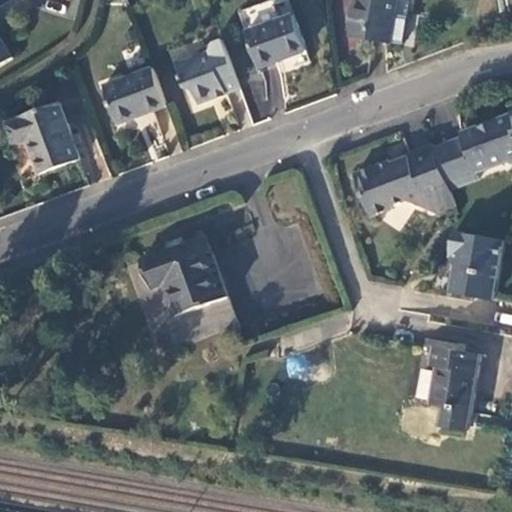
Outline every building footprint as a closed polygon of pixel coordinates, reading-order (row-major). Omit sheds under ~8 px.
[(411,0),(356,0),(351,37),(403,46),(411,0)] [(259,68),(308,50),(295,14),(246,33),(259,68)] [(0,66),(13,59),(0,38),(0,66)] [(221,95),(242,88),(223,38),(215,40),(210,50),(176,63),(186,87),(195,92),(197,104),(215,97),(213,94),(220,92),(221,95)] [(118,124),(169,104),(156,66),(104,86),(118,124)] [(40,174),(83,158),(70,123),(62,125),(55,105),(22,117),(22,118),(6,125),(14,147),(28,142),(40,174)] [(460,136),(432,146),(447,189),(476,177),(474,170),(502,159),(510,162),(511,161),(511,118),(510,113),(492,121),(493,124),(478,129),(477,126),(459,132),(460,136)] [(492,121),(477,126),(478,129),(493,124),(492,121)] [(432,146),(431,142),(405,153),(406,155),(390,162),(388,159),(354,172),(370,216),(391,208),(390,206),(406,200),(426,211),(452,202),(447,189),(432,146)] [(452,202),(426,211),(436,216),(455,208),(452,202)] [(493,303),(504,243),(452,233),(449,259),(458,270),(453,296),(493,303)] [(239,326),(208,238),(126,266),(158,355),(239,326)] [(446,409),(442,429),(470,434),(482,355),(436,349),(433,368),(439,369),(433,408),(446,409)]
